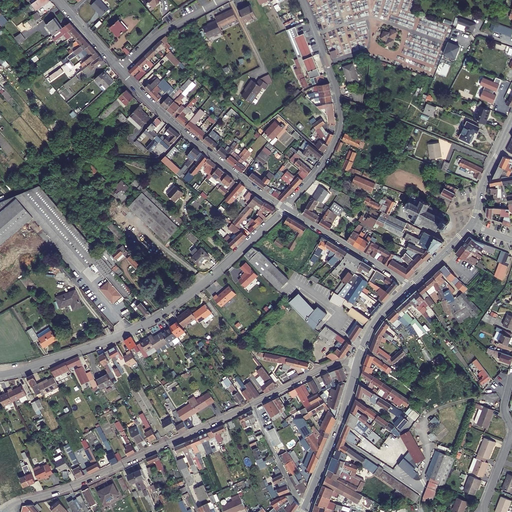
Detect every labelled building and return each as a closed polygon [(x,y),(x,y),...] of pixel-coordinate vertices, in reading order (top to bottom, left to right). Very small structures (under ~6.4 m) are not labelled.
[(32,15),(36,12),(51,0),(50,0),(37,0),(32,4),(33,6),(28,11),(32,15)] [(110,11),(99,0),(98,0),(92,6),(99,15),(102,18),(110,11)] [(162,2),(159,0),(148,0),(145,3),(152,9),(154,7),(157,9),(161,5),(160,4),(162,2)] [(258,20),(252,6),(240,12),(246,26),(258,20)] [(1,19),(6,24),(9,20),(0,9),(0,14),(3,18),(1,19)] [(238,19),(233,9),(216,17),(217,20),(220,27),(238,19)] [(33,16),(31,18),(33,20),(30,22),(35,28),(44,20),(42,18),(40,16),(36,19),(33,16)] [(58,31),(64,27),(57,17),(47,24),(54,34),(58,31)] [(130,27),(127,24),(126,24),(121,18),(111,27),(120,36),(130,27)] [(476,24),(460,18),(456,28),(456,29),(464,31),(465,29),(473,32),(476,24)] [(209,38),(222,32),(220,27),(217,20),(211,23),(211,24),(204,27),(209,38)] [(433,29),(439,31),(437,37),(444,39),(449,25),(435,20),(433,29)] [(71,22),(64,27),(58,31),(59,32),(55,35),(58,39),(62,36),(75,27),(72,24),(71,22)] [(67,36),(69,39),(79,32),(75,27),(62,36),(64,38),(67,36)] [(296,27),(287,30),(307,81),(314,78),(317,77),(321,76),(305,33),(299,35),(296,27)] [(387,42),(386,45),(392,47),(397,32),(391,30),(390,33),(387,42)] [(74,43),(83,36),(79,32),(69,39),(73,44),(74,43)] [(390,33),(384,32),(382,38),(387,42),(390,33)] [(26,40),(21,34),(15,38),(20,44),(26,40)] [(77,48),(87,41),(83,36),(74,43),(76,47),(69,52),(70,54),(75,50),(77,48)] [(452,41),(449,40),(443,54),(455,58),(460,47),(452,44),(453,42),(452,41)] [(89,43),(87,41),(77,48),(80,53),(90,45),(89,43)] [(156,47),(154,49),(162,58),(164,57),(162,56),(164,55),(160,51),(165,47),(168,50),(167,51),(168,52),(171,50),(167,46),(163,42),(163,41),(156,47)] [(80,53),(74,58),(77,62),(86,55),(87,56),(91,53),(91,54),(96,51),(90,45),(80,53)] [(148,54),(146,57),(154,66),(156,64),(151,59),(155,56),(160,60),(162,58),(154,49),(148,54)] [(96,51),(91,54),(92,55),(85,61),(87,64),(81,69),(82,71),(83,70),(101,56),(97,52),(96,51)] [(181,61),(172,51),(167,56),(176,66),(181,61)] [(88,74),(104,60),(101,56),(83,70),(85,73),(88,74)] [(138,64),(146,73),(148,71),(144,66),(147,63),(152,68),(154,66),(146,57),(140,62),(138,64)] [(298,75),(304,89),(309,87),(298,60),(294,61),(298,69),(295,71),(297,75),(298,75)] [(146,73),(138,64),(130,71),(134,75),(140,70),(142,73),(136,78),(139,80),(146,73)] [(344,68),(350,85),(360,81),(354,64),(344,68)] [(61,66),(49,75),(52,79),(64,71),(61,66)] [(106,71),(96,79),(99,82),(101,81),(107,88),(111,85),(112,84),(115,81),(106,71)] [(269,75),(264,77),(267,83),(266,84),(268,85),(273,83),(269,75)] [(323,75),(321,76),(317,77),(314,78),(317,84),(326,81),(323,75)] [(246,89),(241,96),(251,103),(258,93),(262,88),(264,90),(268,85),(266,84),(267,83),(264,77),(260,79),(256,84),(251,81),(245,89),(246,89)] [(150,83),(146,88),(149,92),(151,93),(161,82),(157,78),(151,84),(150,83)] [(178,104),(199,81),(197,78),(180,97),(168,110),(173,115),(181,106),(178,104)] [(511,107),(511,82),(510,87),(495,80),(487,96),(489,98),(485,108),(489,109),(498,88),(507,92),(505,95),(510,97),(508,101),(508,100),(504,108),(501,114),(508,117),(511,107)] [(120,85),(116,81),(115,81),(112,84),(111,85),(115,89),(120,85)] [(151,93),(158,101),(165,94),(161,90),(166,85),(165,83),(164,84),(161,82),(151,93)] [(312,88),(312,90),(310,91),(309,89),(304,92),(302,93),(305,96),(308,94),(309,94),(322,92),(331,90),(330,83),(312,88)] [(133,99),(125,91),(115,101),(123,109),(133,99)] [(258,93),(251,103),(256,106),(263,96),(258,93)] [(352,93),(355,101),(363,103),(364,96),(352,93)] [(172,99),(169,96),(162,105),(168,110),(180,97),(178,95),(176,96),(175,95),(172,99)] [(188,114),(194,108),(194,107),(193,106),(199,98),(196,95),(191,102),(186,107),(177,118),(185,125),(189,121),(192,117),(188,114)] [(182,103),(186,107),(191,102),(187,98),(182,103)] [(436,107),(427,103),(423,112),(432,116),(436,107)] [(333,104),(316,106),(317,107),(319,110),(328,108),(331,125),(336,124),(335,120),(335,114),(333,104)] [(490,110),(489,109),(485,108),(479,106),(474,120),(485,124),(490,110)] [(138,108),(129,118),(140,129),(148,120),(140,113),(142,111),(138,108)] [(192,117),(193,118),(198,112),(194,108),(188,114),(192,117)] [(111,114),(107,109),(97,118),(101,123),(111,114)] [(198,112),(193,118),(186,126),(202,139),(206,134),(195,125),(205,112),(201,109),(198,112)] [(235,113),(233,109),(226,114),(229,117),(235,113)] [(115,118),(122,125),(128,119),(121,113),(115,118)] [(206,126),(210,129),(211,128),(216,121),(212,118),(206,126)] [(159,121),(156,119),(138,139),(147,147),(158,135),(153,130),(157,127),(155,125),(159,121)] [(321,119),(312,125),(314,128),(318,134),(323,142),(324,143),(325,143),(329,145),(333,136),(334,135),(326,132),(324,135),(319,128),(325,124),(321,119)] [(286,125),(283,123),(281,125),(276,120),(264,135),(272,142),(274,144),(278,139),(279,138),(277,136),(286,125)] [(480,127),(468,121),(460,138),(470,143),(470,141),(471,142),(474,136),(473,135),(475,131),(477,132),(480,127)] [(204,141),(214,149),(218,144),(211,139),(214,136),(213,135),(218,128),(216,126),(204,141)] [(180,135),(171,127),(167,131),(170,134),(165,140),(171,146),(172,144),(180,135)] [(315,142),(314,144),(323,152),(328,146),(325,143),(324,143),(323,142),(318,134),(314,128),(311,131),(313,132),(312,134),(313,135),(312,137),(315,140),(318,143),(317,144),(315,142)] [(302,136),(296,131),(292,134),(298,140),(302,136)] [(365,139),(351,133),(349,136),(345,134),(343,139),(363,148),(365,143),(364,142),(365,139)] [(165,140),(162,138),(159,136),(158,135),(147,147),(151,151),(160,142),(168,149),(171,146),(165,140)] [(182,138),(166,156),(170,160),(187,141),(182,138)] [(221,147),(217,151),(227,160),(231,155),(239,145),(238,143),(237,144),(235,143),(231,148),(228,146),(225,150),(221,147)] [(297,153),(302,157),(305,159),(311,152),(320,160),(324,155),(319,151),(309,143),(303,151),(300,149),(297,153)] [(439,143),(429,144),(431,159),(441,157),(439,143)] [(181,169),(170,160),(166,156),(162,160),(163,161),(176,173),(181,177),(184,173),(196,158),(201,152),(195,147),(187,156),(191,159),(180,172),(179,171),(181,169)] [(364,177),(367,170),(364,169),(363,171),(356,168),(355,169),(352,168),(357,157),(356,156),(357,152),(351,149),(347,159),(346,161),(333,155),(330,161),(343,167),(343,168),(351,171),(353,172),(356,174),(364,177)] [(186,176),(184,173),(181,177),(183,179),(184,178),(189,183),(206,163),(209,159),(203,154),(201,152),(196,158),(199,160),(198,162),(197,161),(191,167),(193,168),(186,176)] [(227,160),(235,166),(245,155),(243,153),(240,157),(234,152),(231,155),(227,160)] [(260,153),(254,160),(263,167),(268,160),(260,153)] [(245,155),(235,166),(237,168),(243,173),(247,168),(242,164),(245,161),(243,160),(246,156),(245,155)] [(511,157),(506,155),(502,165),(511,169),(511,157)] [(462,159),(459,158),(457,160),(461,161),(459,165),(477,172),(475,177),(480,179),(485,169),(462,159)] [(212,171),(214,173),(219,167),(217,165),(209,159),(206,163),(214,169),(212,171)] [(303,170),(304,170),(309,174),(312,170),(299,159),(295,163),(303,170)] [(445,161),(442,169),(446,171),(450,163),(445,161)] [(86,167),(98,180),(99,179),(98,178),(99,177),(95,173),(98,171),(90,163),(86,167)] [(511,169),(502,165),(495,177),(502,176),(505,172),(508,173),(507,175),(507,176),(511,175),(511,174),(511,169)] [(278,172),(282,167),(280,166),(277,170),(274,168),(264,180),(254,172),(249,178),(264,189),(278,172)] [(224,171),(219,167),(214,173),(212,175),(221,183),(228,174),(224,171)] [(287,174),(283,177),(290,183),(296,188),(303,181),(309,174),(304,170),(294,180),(287,174)] [(379,175),(367,170),(364,177),(366,177),(376,182),(379,175)] [(227,188),(234,179),(232,178),(228,174),(221,183),(217,188),(226,195),(229,191),(227,188)] [(366,177),(364,177),(356,174),(353,182),(372,190),(374,186),(376,182),(366,177)] [(506,188),(506,184),(505,177),(491,179),(492,186),(500,185),(501,185),(502,188),(506,188)] [(135,188),(140,183),(136,178),(130,183),(135,188)] [(241,183),(240,184),(230,195),(236,199),(246,186),(241,183)] [(293,191),(296,188),(290,183),(288,185),(289,187),(281,195),(275,191),(273,195),(284,202),(293,191)] [(441,194),(453,200),(459,189),(455,187),(445,183),(441,194)] [(143,186),(141,184),(136,189),(140,193),(129,205),(165,241),(182,224),(143,186)] [(175,185),(168,193),(175,201),(183,192),(175,185)] [(127,299),(129,297),(131,295),(134,293),(133,292),(119,277),(105,261),(88,241),(68,219),(40,187),(39,188),(36,189),(30,191),(24,193),(17,196),(37,220),(83,273),(94,262),(96,264),(94,266),(105,279),(110,275),(113,279),(104,287),(113,297),(121,291),(127,299)] [(321,187),(314,197),(322,202),(328,192),(321,187)] [(126,195),(119,188),(115,192),(115,191),(113,193),(116,197),(118,195),(122,199),(126,195)] [(502,199),(502,197),(499,198),(500,189),(491,189),(490,194),(496,195),(495,200),(498,201),(502,202),(502,199)] [(383,211),(389,214),(396,201),(384,196),(383,199),(385,200),(384,203),(385,203),(384,205),(370,199),(371,198),(357,192),(355,198),(362,201),(364,202),(370,205),(375,207),(382,210),(383,211)] [(408,200),(405,205),(406,208),(405,208),(406,209),(407,209),(408,210),(407,210),(408,212),(407,213),(406,213),(406,214),(407,214),(408,215),(407,216),(408,217),(408,216),(412,217),(412,218),(411,218),(411,219),(411,220),(412,219),(418,223),(418,224),(419,224),(419,223),(420,222),(420,221),(423,223),(423,224),(424,225),(425,224),(428,226),(429,227),(429,226),(432,228),(432,229),(433,229),(433,228),(437,230),(436,231),(437,231),(438,231),(438,230),(439,227),(439,228),(440,229),(442,228),(442,227),(444,228),(444,229),(445,230),(445,228),(446,229),(447,228),(446,228),(448,224),(449,224),(449,223),(449,222),(449,221),(448,221),(447,222),(444,220),(444,219),(444,218),(446,215),(447,215),(446,214),(445,214),(441,213),(442,212),(441,211),(440,212),(437,210),(438,210),(437,209),(436,210),(433,208),(433,207),(432,207),(431,208),(428,206),(429,204),(429,205),(430,204),(429,203),(430,203),(429,202),(428,203),(422,200),(422,199),(421,198),(421,199),(416,197),(417,195),(412,192),(408,200)] [(0,252),(37,220),(17,196),(16,196),(0,202),(0,252)] [(265,203),(256,196),(249,206),(253,209),(255,207),(257,204),(261,207),(265,203)] [(307,209),(303,214),(316,222),(319,216),(313,211),(319,202),(312,198),(306,208),(307,209)] [(362,221),(361,223),(366,226),(372,229),(373,229),(377,220),(383,211),(382,210),(375,207),(370,205),(364,202),(362,201),(354,209),(355,211),(352,216),(362,221)] [(276,209),(265,202),(265,203),(261,207),(259,210),(257,214),(259,216),(264,220),(267,217),(262,214),(265,209),(272,213),(276,209)] [(242,231),(244,229),(239,224),(242,222),(243,223),(253,209),(249,206),(235,224),(242,231)] [(509,210),(498,209),(488,207),(487,215),(488,218),(511,227),(509,210)] [(328,221),(332,215),(327,211),(319,224),(330,230),(333,225),(328,221)] [(403,229),(407,222),(405,221),(395,216),(392,215),(389,214),(383,211),(377,220),(390,228),(400,233),(403,235),(405,230),(403,229)] [(249,232),(250,233),(254,229),(262,222),(264,220),(259,216),(255,221),(252,218),(249,222),(253,225),(249,229),(250,230),(249,232)] [(307,227),(289,217),(286,223),(299,230),(288,249),(294,252),(307,227)] [(354,245),(360,235),(358,233),(360,230),(362,232),(366,226),(361,223),(357,226),(354,231),(353,232),(351,235),(350,236),(350,237),(347,241),(352,244),(354,245)] [(119,237),(122,234),(115,226),(111,229),(119,237)] [(247,235),(242,231),(229,244),(234,248),(247,235)] [(405,234),(404,236),(409,238),(419,244),(422,245),(429,249),(433,253),(435,251),(444,242),(437,238),(430,234),(425,232),(421,239),(408,231),(406,234),(405,234)] [(362,232),(360,235),(354,245),(359,248),(365,239),(363,238),(366,234),(362,232)] [(365,239),(359,248),(360,249),(364,252),(372,240),(373,239),(369,236),(367,240),(365,239)] [(322,237),(317,245),(321,247),(318,251),(317,251),(312,258),(316,260),(325,247),(328,240),(322,237)] [(490,246),(476,241),(470,237),(465,242),(478,252),(479,251),(483,252),(484,249),(488,250),(489,251),(489,252),(493,254),(495,248),(490,246)] [(274,243),(285,251),(288,246),(278,238),(274,243)] [(336,256),(340,248),(331,242),(328,240),(325,247),(327,248),(329,246),(332,248),(329,253),(330,254),(327,259),(321,264),(323,266),(329,261),(336,256)] [(372,240),(364,252),(369,254),(372,249),(374,251),(371,256),(375,258),(379,251),(382,246),(379,244),(377,243),(372,240)] [(420,254),(426,260),(427,259),(433,253),(429,249),(422,245),(421,248),(409,242),(407,244),(404,242),(403,243),(400,242),(400,243),(408,248),(410,248),(413,250),(420,254)] [(465,242),(463,246),(473,255),(479,260),(481,258),(476,254),(478,252),(465,242)] [(123,245),(105,261),(119,277),(124,273),(115,263),(118,261),(117,259),(123,254),(137,269),(141,265),(123,245)] [(380,256),(378,260),(383,263),(388,266),(396,254),(395,254),(384,247),(382,246),(379,251),(385,255),(387,256),(385,259),(380,256)] [(462,259),(476,266),(478,261),(471,258),(473,255),(463,246),(459,250),(456,253),(462,258),(462,259)] [(253,247),(244,255),(279,290),(289,280),(260,251),(253,247)] [(192,258),(200,265),(209,256),(201,248),(192,258)] [(342,249),(340,248),(336,256),(329,261),(332,266),(338,260),(339,260),(340,259),(343,261),(345,258),(349,253),(342,249)] [(426,260),(420,254),(414,260),(407,252),(402,258),(416,271),(419,267),(426,260)] [(509,255),(510,253),(505,252),(501,264),(502,264),(508,267),(509,267),(510,264),(506,262),(509,255)] [(341,297),(363,261),(349,253),(345,258),(343,261),(342,263),(346,265),(353,270),(351,273),(350,272),(344,283),(345,283),(338,295),(341,296),(341,297)] [(396,254),(388,266),(389,266),(407,278),(409,278),(416,271),(402,258),(396,254)] [(370,272),(373,268),(369,265),(365,263),(363,261),(341,297),(346,299),(349,301),(354,304),(363,290),(365,287),(368,283),(368,282),(372,276),(370,274),(366,280),(360,276),(354,286),(353,285),(361,272),(362,273),(365,269),(370,272)] [(245,273),(243,274),(244,275),(238,281),(245,288),(257,276),(245,263),(240,268),(245,273)] [(340,272),(346,265),(342,263),(336,269),(340,272)] [(501,264),(500,263),(496,277),(498,278),(503,280),(508,267),(502,264),(501,264)] [(440,270),(444,274),(459,289),(463,293),(468,288),(444,265),(440,270)] [(391,294),(392,295),(400,286),(395,281),(388,277),(377,270),(375,272),(375,273),(370,280),(374,283),(379,277),(391,286),(387,291),(391,294)] [(444,274),(440,270),(434,276),(433,277),(441,290),(448,302),(453,314),(466,307),(477,319),(480,316),(483,319),(485,316),(463,293),(455,299),(447,286),(449,285),(442,276),(444,274)] [(426,283),(430,288),(434,285),(437,288),(440,295),(438,296),(441,300),(443,299),(445,302),(444,303),(448,316),(453,314),(448,302),(441,290),(433,277),(426,283)] [(383,295),(381,298),(385,302),(390,296),(392,295),(391,294),(387,291),(374,283),(370,280),(369,282),(368,282),(368,283),(379,291),(379,292),(383,295)] [(418,290),(422,296),(430,288),(426,283),(418,290)] [(236,295),(229,286),(218,296),(216,295),(213,298),(221,307),(236,295)] [(423,303),(426,300),(422,296),(418,290),(414,294),(421,303),(419,305),(425,312),(429,308),(428,307),(427,308),(423,303)] [(59,309),(70,305),(72,311),(81,307),(75,292),(69,295),(68,293),(55,298),(59,309)] [(135,304),(146,317),(152,314),(144,305),(134,293),(131,295),(137,302),(135,304)] [(291,298),(288,301),(315,329),(328,314),(319,306),(315,310),(299,293),(292,299),(291,298)] [(341,296),(338,295),(334,293),(329,301),(341,308),(343,304),(346,299),(341,297),(341,296)] [(378,301),(368,294),(365,298),(374,305),(369,312),(373,316),(382,306),(383,304),(378,301)] [(422,314),(425,312),(419,305),(421,303),(414,294),(412,296),(403,303),(408,309),(412,305),(414,306),(419,311),(420,311),(422,314)] [(349,337),(355,341),(365,326),(370,319),(362,314),(352,307),(354,304),(349,301),(346,299),(343,304),(351,309),(348,313),(358,320),(359,321),(357,324),(358,324),(350,337),(349,337)] [(408,309),(403,303),(397,309),(410,324),(417,334),(421,330),(424,334),(427,331),(415,318),(412,320),(406,313),(409,310),(408,309)] [(196,318),(200,322),(204,319),(206,322),(214,316),(206,305),(201,309),(201,308),(193,314),(196,318)] [(189,309),(177,318),(183,327),(196,318),(193,314),(189,309)] [(410,324),(397,309),(385,321),(389,326),(397,318),(405,328),(410,324)] [(40,313),(47,323),(50,321),(42,311),(40,313)] [(511,316),(508,314),(503,325),(511,329),(511,316)] [(489,315),(486,322),(493,325),(496,318),(489,315)] [(40,338),(39,337),(33,328),(27,319),(24,321),(30,330),(28,331),(33,339),(35,341),(40,338)] [(347,335),(350,337),(358,324),(357,324),(359,321),(358,320),(347,335)] [(387,339),(390,341),(393,336),(385,331),(389,326),(385,321),(376,333),(383,336),(387,339)] [(178,337),(185,332),(178,322),(171,327),(171,328),(178,337)] [(178,337),(171,328),(166,331),(166,330),(162,332),(169,343),(178,337)] [(347,346),(344,351),(347,353),(353,345),(349,343),(339,336),(330,330),(326,328),(322,334),(335,343),(338,340),(347,346)] [(46,334),(51,343),(58,339),(53,329),(46,334)] [(511,337),(511,334),(511,333),(504,330),(502,334),(499,342),(508,346),(511,337)] [(169,343),(162,332),(154,338),(152,335),(148,337),(154,346),(159,353),(170,345),(169,343)] [(386,343),(387,339),(383,336),(376,333),(376,334),(370,350),(376,353),(388,361),(392,358),(391,358),(392,357),(378,348),(381,341),(386,343)] [(39,337),(40,338),(45,347),(51,343),(46,334),(39,337)] [(139,353),(141,352),(138,347),(132,337),(132,336),(125,340),(130,350),(135,347),(139,353)] [(154,346),(148,337),(145,339),(145,340),(140,343),(145,352),(154,346)] [(114,359),(115,362),(118,360),(117,358),(119,358),(121,360),(123,359),(116,346),(109,351),(113,358),(114,359)] [(332,359),(332,360),(334,360),(337,359),(341,358),(344,357),(347,353),(344,351),(339,348),(338,348),(335,353),(333,351),(326,355),(332,359)] [(498,360),(511,364),(511,359),(511,356),(487,350),(486,353),(490,355),(490,356),(498,358),(498,360)] [(109,351),(99,356),(104,364),(108,372),(110,376),(114,374),(108,364),(111,362),(109,360),(113,358),(109,351)] [(137,362),(131,351),(127,353),(128,355),(124,357),(130,367),(137,362)] [(392,358),(388,361),(395,366),(408,358),(403,352),(392,358)] [(277,356),(266,353),(265,359),(284,364),(286,364),(287,358),(277,356)] [(369,353),(365,365),(370,367),(373,362),(386,371),(389,366),(378,359),(375,357),(369,353)] [(78,356),(66,362),(70,368),(77,364),(79,367),(75,369),(82,384),(90,380),(79,357),(78,356)] [(307,370),(307,372),(310,370),(310,368),(308,368),(309,363),(308,363),(301,361),(301,362),(293,360),(293,359),(291,359),(287,358),(286,364),(305,368),(304,370),(307,370)] [(482,385),(490,377),(475,360),(467,367),(471,373),(474,371),(471,366),(473,364),(480,371),(477,374),(479,376),(478,378),(479,380),(482,385)] [(69,374),(71,372),(66,362),(66,361),(52,369),(54,374),(59,372),(61,375),(68,371),(69,374)] [(264,379),(260,382),(262,386),(266,392),(270,390),(269,389),(277,384),(275,382),(272,379),(270,376),(263,366),(257,370),(261,375),(264,379)] [(341,381),(347,378),(347,376),(343,367),(330,372),(332,377),(336,376),(337,378),(339,377),(341,381)] [(123,376),(118,368),(114,370),(118,378),(123,376)] [(94,385),(97,383),(90,369),(86,371),(94,385)] [(371,382),(374,377),(363,370),(362,376),(371,382)] [(110,376),(108,372),(96,379),(102,389),(113,382),(111,378),(110,376)] [(334,380),(332,377),(330,372),(322,376),(316,379),(323,392),(324,392),(323,389),(326,387),(327,390),(332,387),(336,385),(334,380)] [(38,384),(33,374),(28,377),(37,395),(43,392),(41,388),(38,384)] [(241,379),(238,376),(233,379),(240,388),(243,386),(241,383),(243,382),(241,379)] [(46,380),(38,384),(41,388),(43,392),(44,395),(59,387),(54,377),(47,381),(46,380)] [(383,383),(374,377),(371,382),(368,387),(371,389),(374,385),(380,388),(383,383)] [(173,379),(164,385),(167,390),(177,385),(173,379)] [(234,395),(242,407),(247,404),(243,399),(235,387),(233,384),(230,379),(225,382),(229,387),(230,386),(234,395)] [(313,394),(316,392),(319,391),(313,380),(308,383),(313,394)] [(259,396),(260,395),(250,381),(245,384),(247,387),(255,398),(259,396)] [(343,381),(339,384),(340,386),(339,389),(344,391),(347,382),(343,381)] [(247,388),(245,385),(243,382),(241,383),(243,386),(240,388),(248,401),(253,397),(246,388),(247,388)] [(382,397),(386,399),(393,389),(383,383),(380,388),(378,391),(376,393),(382,397)] [(245,384),(245,385),(247,388),(246,388),(253,397),(254,398),(255,398),(247,387),(245,384)] [(360,384),(357,397),(359,397),(363,398),(364,393),(367,395),(366,397),(368,399),(369,398),(371,399),(371,400),(371,401),(375,404),(377,404),(399,417),(403,413),(394,407),(385,401),(375,394),(367,388),(360,384)] [(23,386),(18,389),(22,395),(23,397),(27,395),(23,386)] [(308,399),(304,393),(301,386),(296,388),(303,402),(308,399)] [(322,398),(326,404),(327,403),(332,410),(336,416),(344,391),(339,389),(332,387),(327,390),(324,392),(323,392),(320,394),(322,398)] [(12,388),(8,390),(13,401),(23,397),(22,395),(18,389),(17,389),(16,389),(13,390),(12,388)] [(402,396),(393,389),(389,395),(398,401),(402,396)] [(0,396),(0,397),(1,398),(4,406),(13,402),(9,392),(0,395),(0,396)] [(203,397),(191,405),(194,410),(196,413),(209,405),(208,405),(215,401),(210,393),(203,397)] [(320,394),(318,395),(308,400),(310,405),(322,398),(320,394)] [(408,407),(411,402),(402,396),(398,401),(408,407)] [(286,410),(279,397),(273,400),(280,413),(286,410)] [(310,405),(298,411),(303,418),(304,419),(309,416),(308,415),(324,407),(329,413),(327,416),(324,415),(319,425),(322,427),(319,434),(328,437),(329,437),(333,426),(337,419),(336,418),(331,412),(332,411),(326,404),(322,398),(310,405)] [(172,401),(171,399),(166,402),(179,424),(176,426),(178,430),(181,433),(189,428),(185,421),(184,420),(178,411),(172,401)] [(354,404),(359,408),(364,413),(368,408),(356,399),(354,404)] [(190,405),(190,404),(178,411),(184,420),(196,413),(194,410),(190,405)] [(483,415),(480,422),(480,423),(489,427),(496,408),(487,405),(483,415)] [(362,415),(357,411),(353,408),(351,412),(363,422),(365,420),(366,418),(362,415)] [(364,413),(375,421),(379,415),(368,408),(364,413)] [(244,414),(247,421),(251,419),(253,424),(255,424),(258,430),(261,429),(260,426),(257,419),(253,410),(244,414)] [(363,422),(351,412),(347,423),(360,434),(367,425),(366,425),(365,423),(363,422)] [(247,421),(244,414),(239,417),(245,428),(249,426),(247,421)] [(394,427),(392,425),(386,421),(379,415),(375,421),(387,430),(396,437),(398,435),(396,432),(394,427)] [(137,424),(143,421),(140,416),(134,419),(137,424)] [(430,420),(435,426),(440,422),(435,416),(430,420)] [(148,421),(146,417),(141,419),(144,423),(145,423),(149,431),(145,433),(150,441),(157,437),(155,435),(154,431),(148,421)] [(171,417),(162,423),(168,432),(171,430),(171,429),(176,426),(171,417)] [(386,421),(392,425),(396,422),(389,417),(386,421)] [(408,422),(402,417),(397,424),(396,425),(402,430),(408,422)] [(137,452),(119,421),(115,423),(119,430),(121,429),(122,432),(121,432),(126,441),(124,442),(128,448),(126,450),(129,456),(130,455),(137,452)] [(273,423),(269,425),(264,427),(265,429),(267,428),(269,431),(269,430),(277,445),(282,442),(279,437),(280,437),(273,423)] [(356,445),(357,445),(358,442),(352,438),(355,434),(358,436),(360,434),(347,423),(341,436),(345,437),(347,438),(350,440),(356,445)] [(217,428),(213,430),(219,443),(224,441),(221,433),(227,430),(225,424),(217,428)] [(145,440),(141,433),(138,428),(138,427),(137,426),(130,430),(137,444),(145,440)] [(326,442),(328,437),(319,434),(314,426),(310,429),(312,432),(320,442),(325,444),(326,442)] [(214,438),(211,431),(208,433),(200,436),(202,442),(208,456),(212,454),(208,445),(209,445),(207,440),(214,438)] [(410,431),(402,436),(418,463),(426,458),(410,431)] [(433,431),(428,434),(432,440),(437,437),(433,431)] [(320,442),(312,432),(304,437),(310,446),(319,459),(322,452),(325,444),(320,442)] [(194,439),(190,440),(198,458),(204,470),(205,469),(199,456),(200,455),(196,445),(202,442),(200,436),(194,439)] [(358,445),(363,448),(367,442),(368,440),(363,436),(358,445)] [(307,470),(313,473),(319,459),(310,446),(304,437),(301,440),(309,451),(303,465),(304,466),(308,468),(307,470)] [(489,457),(490,458),(495,445),(496,446),(498,442),(486,437),(480,454),(489,457)] [(108,455),(113,464),(119,461),(115,454),(114,453),(109,442),(107,439),(104,440),(111,453),(108,455)] [(195,459),(198,458),(190,440),(186,442),(188,448),(190,447),(195,459)] [(345,444),(345,443),(344,442),(343,442),(339,441),(337,447),(348,455),(352,458),(357,461),(362,465),(366,459),(361,455),(351,448),(345,444)] [(405,457),(386,442),(386,441),(381,448),(399,464),(405,457)] [(184,450),(187,457),(189,461),(191,466),(195,464),(188,448),(186,442),(184,443),(175,447),(178,453),(184,450)] [(282,454),(287,451),(282,442),(277,445),(282,454)] [(363,448),(363,449),(369,451),(372,447),(367,442),(363,448)] [(88,468),(90,473),(91,473),(101,468),(100,466),(94,455),(88,444),(86,444),(88,448),(86,449),(90,456),(89,457),(94,465),(88,468)] [(70,446),(70,445),(66,448),(77,467),(73,469),(78,478),(85,475),(84,472),(78,460),(70,446)] [(345,462),(348,455),(337,447),(333,457),(345,462)] [(170,466),(176,464),(176,463),(171,453),(170,449),(164,452),(170,466)] [(258,464),(264,463),(259,449),(254,451),(258,460),(256,460),(258,464)] [(288,453),(294,462),(298,459),(293,450),(288,453)] [(425,495),(434,499),(437,491),(442,493),(445,486),(450,471),(450,470),(452,467),(456,457),(438,450),(430,470),(434,472),(425,495)] [(278,456),(279,457),(281,456),(285,465),(292,461),(287,451),(282,454),(278,456)] [(477,464),(473,463),(471,469),(474,471),(474,472),(484,476),(490,462),(487,461),(489,457),(480,454),(479,453),(478,457),(480,458),(477,464)] [(168,485),(170,484),(169,480),(166,474),(163,467),(161,462),(159,457),(158,455),(147,460),(150,465),(156,462),(160,472),(162,471),(168,485)] [(349,464),(345,462),(333,457),(328,469),(334,472),(342,475),(344,472),(349,475),(352,471),(353,472),(354,470),(353,469),(354,466),(349,464)] [(405,457),(399,464),(402,468),(409,460),(405,457)] [(65,458),(56,462),(60,472),(66,468),(66,469),(70,467),(65,458)] [(183,458),(178,461),(178,462),(184,476),(185,478),(191,475),(185,463),(183,458)] [(409,460),(402,468),(406,471),(413,464),(409,460)] [(286,466),(291,475),(294,473),(298,470),(293,463),(292,461),(285,465),(283,465),(284,467),(286,466)] [(29,472),(25,463),(22,464),(24,468),(27,476),(31,485),(37,482),(32,471),(29,472)] [(35,472),(39,480),(45,477),(46,479),(50,477),(49,476),(54,474),(49,464),(45,466),(41,468),(40,466),(34,469),(35,472)] [(410,475),(414,469),(416,467),(413,464),(406,471),(410,475)] [(373,473),(379,476),(383,470),(384,469),(378,465),(373,473)] [(143,490),(146,497),(150,495),(143,480),(147,478),(143,469),(135,472),(143,490)] [(277,483),(285,479),(280,469),(275,471),(277,476),(274,477),(272,473),(270,474),(275,484),(277,483)] [(335,475),(340,477),(348,482),(349,482),(359,488),(360,485),(352,480),(348,478),(342,475),(334,472),(328,469),(328,471),(335,475)] [(326,476),(327,476),(337,482),(340,477),(335,475),(328,471),(326,476)] [(143,490),(135,472),(127,476),(129,481),(131,485),(134,483),(138,492),(143,490)] [(291,475),(289,476),(295,486),(299,482),(294,473),(291,475)] [(188,485),(189,487),(192,485),(192,484),(194,483),(191,475),(185,478),(188,485)] [(480,486),(483,479),(472,475),(466,490),(475,494),(479,485),(480,486)] [(21,478),(24,487),(31,485),(27,476),(21,478)] [(361,507),(366,498),(356,492),(346,487),(337,482),(327,476),(320,492),(332,497),(334,492),(361,507)] [(124,491),(129,489),(127,486),(126,484),(123,477),(118,479),(124,491)] [(348,482),(340,477),(337,482),(346,487),(349,482),(348,482)] [(18,489),(24,487),(21,478),(20,478),(14,480),(18,489)] [(185,484),(183,478),(170,484),(168,485),(164,487),(167,492),(169,491),(185,484)] [(303,483),(305,482),(303,478),(299,482),(295,486),(301,497),(304,497),(307,489),(303,483)] [(11,492),(18,489),(14,480),(8,483),(11,492)] [(396,489),(400,482),(396,480),(391,486),(396,489)] [(274,498),(290,491),(288,487),(287,485),(275,491),(273,485),(269,487),(267,482),(265,483),(268,488),(271,493),(274,498)] [(356,492),(359,488),(349,482),(346,487),(356,492)] [(1,485),(5,494),(11,492),(8,483),(1,485)] [(99,492),(105,503),(120,494),(114,484),(99,492)] [(210,496),(204,484),(195,488),(201,500),(210,496)] [(188,491),(186,486),(171,493),(175,497),(188,491)] [(95,508),(94,507),(97,505),(89,490),(84,493),(93,509),(95,508)] [(163,505),(168,503),(162,491),(158,493),(163,505)] [(234,500),(229,503),(224,505),(226,511),(232,511),(242,508),(242,509),(247,507),(241,493),(233,497),(234,500)] [(330,503),(331,499),(320,494),(317,501),(316,504),(332,510),(336,511),(349,511),(349,510),(330,503)] [(291,501),(282,508),(278,511),(295,511),(300,505),(295,501),(292,495),(289,496),(290,498),(291,501)] [(188,511),(182,496),(177,498),(183,511),(188,511)] [(278,511),(282,508),(280,505),(290,498),(289,496),(278,499),(272,502),(274,505),(270,508),(271,509),(268,511),(278,511)] [(498,511),(508,511),(511,503),(511,499),(503,496),(497,511),(498,511)] [(71,511),(78,511),(84,509),(78,500),(77,497),(71,500),(70,499),(65,502),(71,511)] [(457,511),(464,511),(469,501),(459,497),(453,510),(457,511)] [(82,498),(78,500),(84,509),(85,511),(89,511),(85,503),(82,498)] [(68,511),(59,500),(51,508),(54,511),(59,511),(61,511),(68,511)] [(206,511),(211,511),(212,511),(208,503),(203,505),(206,511)]
